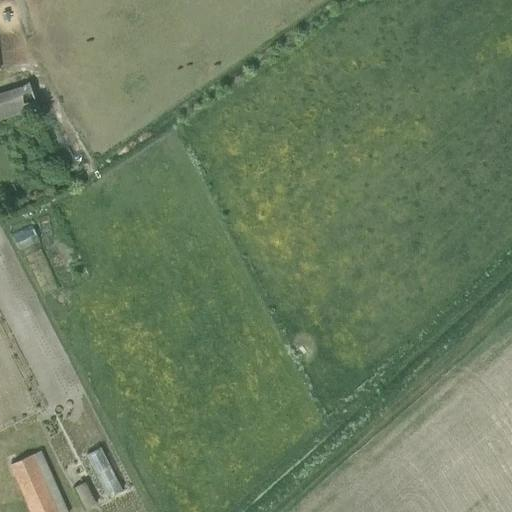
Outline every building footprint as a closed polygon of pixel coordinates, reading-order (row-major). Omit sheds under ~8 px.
[(0,94),(0,118),(37,107),(30,85),(0,94)] [(32,224),(12,233),(19,251),(24,250),(43,295),(59,288),(32,224)] [(100,447),(86,455),(107,497),(121,490),(100,447)] [(56,511),(31,455),(11,464),(31,511),(56,511)] [(84,483),(73,488),(84,510),(95,505),(84,483)]
